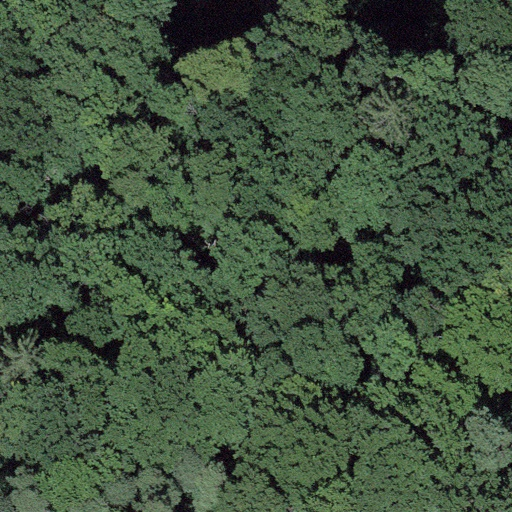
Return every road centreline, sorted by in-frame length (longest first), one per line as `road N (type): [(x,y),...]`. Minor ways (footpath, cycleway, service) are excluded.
road 1 (track): [(360,448),(283,408),(251,337),(253,213),(282,59),(279,0)]
road 2 (track): [(360,448),(511,431)]
